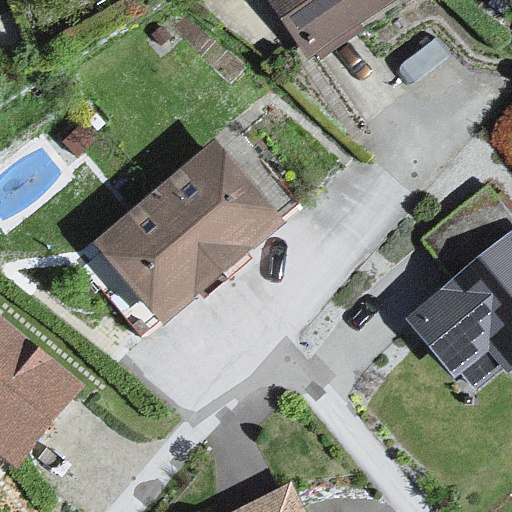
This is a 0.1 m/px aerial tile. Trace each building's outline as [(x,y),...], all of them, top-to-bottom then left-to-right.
[(274,0),(313,62),(405,0),(274,0)] [(209,134),(90,236),(170,324),(291,222),(209,134)] [(511,374),(511,225),(477,183),(407,241),(441,282),(405,313),(469,390),(501,363),(511,375),(511,374)] [(52,351),(0,317),(0,459),(16,473),(92,389),(52,351)] [(299,511),(282,482),(231,511),(204,511),(194,505),(180,511),(299,511)]
